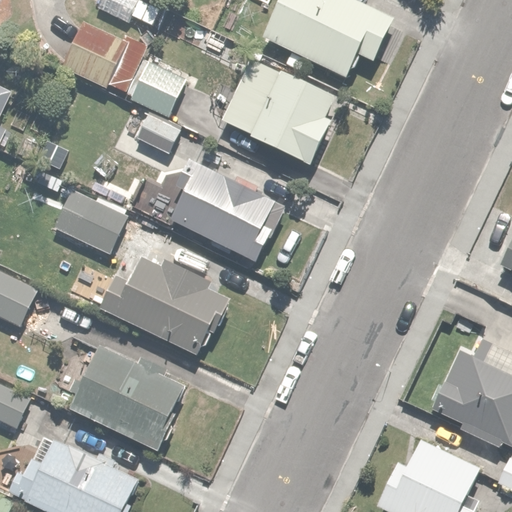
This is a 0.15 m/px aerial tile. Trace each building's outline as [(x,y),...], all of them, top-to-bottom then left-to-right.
[(169,10),(147,0),(103,0),(100,10),(134,26),(138,18),(161,28),(169,10)] [(396,16),(360,0),(284,0),(266,38),(293,50),(287,63),(302,70),(309,57),(350,76),(362,52),(376,59),(396,16)] [(155,46),(88,17),(66,68),(132,97),(155,46)] [(335,95),(254,61),(251,60),(239,88),(221,81),(212,102),(228,109),(225,116),(253,128),(250,135),(316,163),(334,121),(325,118),(335,95)] [(188,82),(153,65),(136,100),(171,116),(188,82)] [(0,135),(19,94),(0,84),(0,135)] [(179,125),(137,105),(123,133),(166,153),(179,125)] [(199,163),(173,218),(257,258),(283,203),(199,163)] [(132,213),(73,191),(58,229),(116,252),(132,213)] [(511,244),(503,265),(511,268),(511,244)] [(117,270),(100,307),(208,357),(239,291),(151,250),(138,279),(117,270)] [(0,270),(0,315),(26,328),(43,291),(0,270)] [(511,348),(492,339),(487,337),(476,360),(461,353),(435,407),(464,421),(461,429),(504,450),(509,440),(511,441),(511,348)] [(198,383),(106,341),(75,410),(166,452),(198,383)] [(31,397),(0,382),(0,422),(16,429),(31,397)] [(143,484),(48,435),(31,467),(28,466),(13,495),(46,511),(136,511),(139,509),(132,506),(143,484)] [(410,466),(400,461),(379,506),(391,511),(478,511),(466,506),(485,466),(423,437),(410,466)] [(511,454),(498,484),(511,490),(511,454)] [(0,491),(0,511),(16,511),(21,502),(0,491)]
